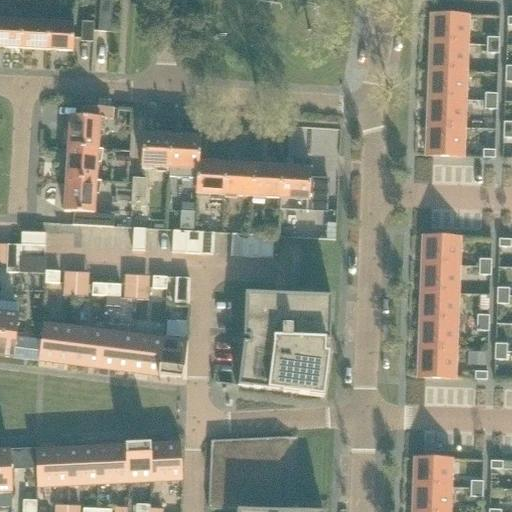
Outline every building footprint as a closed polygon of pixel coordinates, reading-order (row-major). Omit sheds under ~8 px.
[(20,22),(4,21),(4,10),(8,10),(8,0),(0,0),(0,47),(19,49),(20,22)] [(19,49),(46,51),(48,0),(35,0),(35,12),(40,12),(40,23),(20,22),(19,49)] [(48,0),(46,51),(72,52),(73,25),(55,24),(56,13),(60,13),(60,0),(48,0)] [(111,34),(112,0),(99,0),(98,33),(111,34)] [(431,16),(429,44),(468,45),(469,17),(431,16)] [(82,23),(82,43),(93,44),(94,24),(82,23)] [(486,38),(486,46),(497,47),(497,39),(486,38)] [(429,44),(429,72),(467,73),(468,45),(429,44)] [(429,72),(428,100),(465,101),(467,73),(429,72)] [(484,94),(483,102),(495,103),(495,95),(484,94)] [(428,100),(426,129),(464,130),(465,101),(428,100)] [(70,117),(69,132),(65,132),(64,146),(68,146),(68,149),(98,151),(99,129),(104,129),(105,120),(112,121),(113,109),(83,107),(82,118),(70,117)] [(511,123),(502,123),(502,131),(511,131),(511,123)] [(426,129),(425,157),(463,159),(464,130),(426,129)] [(511,131),(502,131),(502,139),(511,139),(511,131)] [(141,167),(155,167),(155,173),(168,174),(169,168),(171,138),(143,136),(141,167)] [(169,168),(196,170),(197,170),(197,162),(199,162),(200,139),(171,138),(169,168)] [(98,152),(98,151),(68,149),(66,181),(96,182),(97,160),(102,160),(102,152),(98,152)] [(481,151),(481,159),(492,159),(493,151),(481,151)] [(116,168),(130,169),(131,159),(116,158),(116,168)] [(197,170),(196,170),(194,193),(223,195),(225,163),(199,162),(197,162),(197,170)] [(225,163),(223,195),(252,197),(254,165),(225,163)] [(264,206),(264,197),(279,198),(281,167),(254,165),(252,197),(252,205),(264,206)] [(311,169),(281,167),(279,198),(278,210),(308,211),(310,180),(311,169)] [(145,207),(146,179),(133,179),(132,206),(145,207)] [(328,181),(310,180),(308,211),(326,212),(328,181)] [(64,212),(73,213),(73,225),(113,227),(114,213),(94,212),(96,190),(100,190),(100,183),(96,183),(96,182),(66,181),(64,212)] [(181,213),(181,231),(194,231),(195,213),(181,213)] [(133,230),(132,252),(145,253),(146,231),(133,230)] [(173,232),(172,254),(200,256),(200,245),(186,244),(187,233),(173,232)] [(200,256),(214,256),(215,234),(187,233),(186,244),(200,245),(200,256)] [(35,234),(22,234),(21,246),(45,247),(45,235),(35,234)] [(232,235),(231,257),(258,259),(259,248),(245,247),(246,236),(232,235)] [(273,260),(274,238),(246,236),(245,247),(259,248),(258,259),(273,260)] [(422,238),(421,266),(459,268),(460,239),(422,238)] [(7,246),(6,274),(20,275),(21,259),(21,246),(7,246)] [(21,259),(45,260),(45,247),(21,246),(21,259)] [(21,259),(20,275),(44,276),(45,260),(21,259)] [(477,261),(477,268),(489,269),(489,261),(477,261)] [(421,266),(420,294),(458,296),(459,268),(421,266)] [(60,274),(46,273),(46,285),(60,285),(60,274)] [(168,279),(153,279),(152,290),(167,291),(168,279)] [(177,280),(175,308),(188,309),(190,281),(177,280)] [(107,298),(107,287),(93,286),(93,298),(107,298)] [(107,287),(107,298),(121,299),(121,287),(107,287)] [(496,289),(496,297),(507,297),(507,290),(496,289)] [(420,294),(419,322),(457,324),(458,296),(420,294)] [(331,298),(245,295),(243,339),(248,339),(248,344),(243,344),(238,388),(323,399),(329,355),(325,354),(326,342),(330,342),(331,298)] [(507,297),(496,297),(495,305),(507,305),(507,297)] [(0,314),(0,336),(16,338),(18,317),(0,314)] [(486,325),(487,325),(487,317),(476,316),(475,324),(486,325)] [(419,322),(418,350),(456,352),(457,324),(419,322)] [(44,324),(39,363),(70,367),(74,328),(44,324)] [(486,325),(475,324),(475,332),(486,332),(486,325)] [(70,367),(99,370),(104,332),(74,328),(70,367)] [(99,370),(129,374),(134,335),(104,332),(99,370)] [(129,374),(159,378),(164,339),(134,335),(129,374)] [(0,357),(13,359),(16,338),(0,336),(0,357)] [(159,378),(182,381),(187,342),(164,339),(159,378)] [(493,353),(505,353),(505,346),(493,345),(493,353)] [(418,350),(417,379),(455,381),(456,352),(418,350)] [(505,353),(493,353),(493,361),(504,361),(505,353)] [(477,368),(485,368),(486,356),(478,355),(477,368)] [(473,373),(473,381),(485,381),(485,373),(473,373)] [(294,511),(296,477),(297,441),(254,441),(211,442),(210,476),(209,509),(223,510),(237,511),(236,511),(294,511)] [(150,484),(182,482),(180,443),(149,445),(150,484)] [(128,485),(150,484),(149,445),(126,446),(128,485)] [(98,486),(128,485),(126,446),(96,447),(98,486)] [(68,488),(98,486),(96,447),(66,449),(68,488)] [(36,450),(37,489),(68,488),(66,449),(36,450)] [(0,473),(11,473),(10,451),(0,451),(0,473)] [(414,459),(413,488),(451,489),(452,461),(414,459)] [(0,494),(12,494),(11,473),(0,473),(0,494)] [(413,488),(412,511),(450,511),(451,489),(413,488)] [(481,491),(469,490),(469,498),(480,499),(481,491)] [(23,502),(22,511),(36,511),(37,502),(23,502)]
